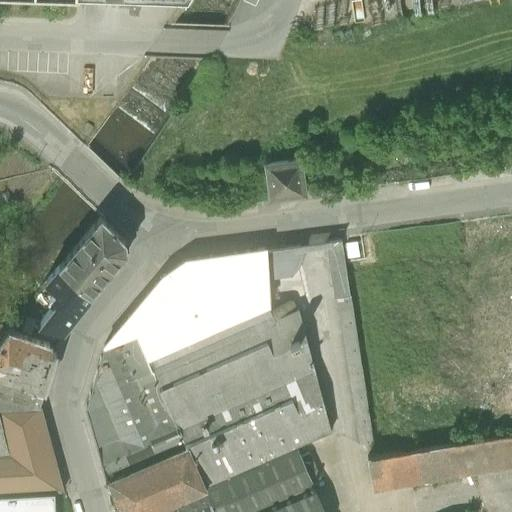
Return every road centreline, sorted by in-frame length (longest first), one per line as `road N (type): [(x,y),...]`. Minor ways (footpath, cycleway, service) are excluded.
road 1 (unclassified): [(511,189),(168,237)]
road 2 (unclassified): [(168,237),(103,312),(68,382),(67,412),(91,511)]
road 3 (unclassified): [(168,237),(0,107)]
